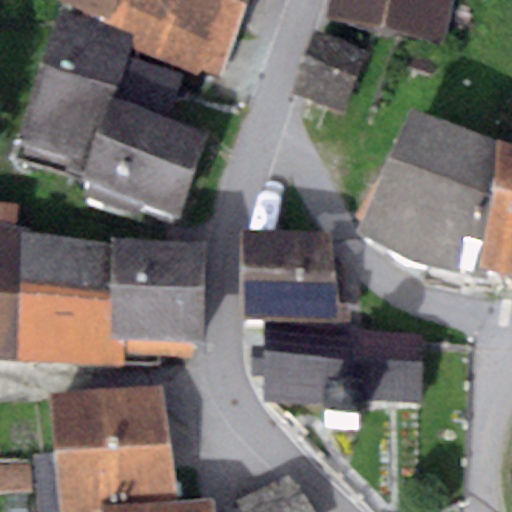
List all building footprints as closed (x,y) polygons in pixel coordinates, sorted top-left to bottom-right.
[(220,76),(246,0),(66,0),(72,2),(65,22),(220,76)] [(436,48),(446,0),(341,0),(336,26),(436,48)] [(94,203),(165,228),(192,151),(152,137),(170,86),(62,49),(23,159),(100,185),(94,203)] [(359,68),(317,52),(298,102),(340,118),(359,68)] [(486,166),(414,143),(368,249),(461,286),(486,166)] [(511,165),(495,162),(466,293),(511,302),(511,165)] [(0,224),(0,241),(16,242),(18,226),(0,224)] [(324,325),(318,260),(236,258),(237,325),(324,325)] [(82,370),(84,266),(10,260),(8,368),(82,370)] [(179,352),(188,270),(97,263),(94,348),(179,352)] [(410,408),(415,354),(252,337),(246,397),(284,401),(283,421),(320,425),(323,399),(410,408)] [(170,511),(158,408),(36,419),(44,511),(170,511)] [(298,511),(288,490),(240,511),(298,511)]
